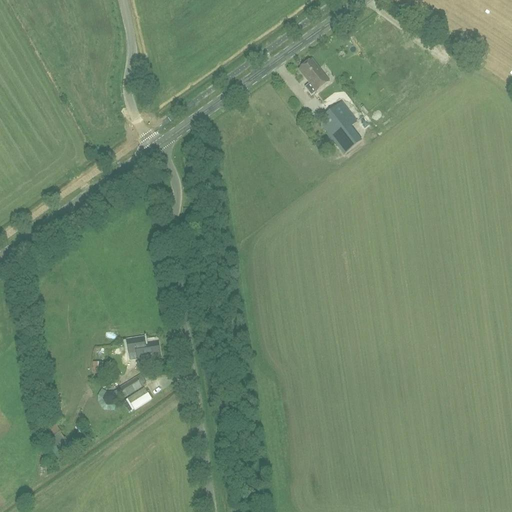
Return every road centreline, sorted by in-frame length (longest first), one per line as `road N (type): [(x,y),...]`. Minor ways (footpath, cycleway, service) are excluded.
road 1 (unclassified): [(213,511),(174,268),(176,182),(156,146)]
road 2 (tertiary): [(156,146),(362,0)]
road 3 (track): [(193,389),(29,510)]
road 4 (tertiary): [(0,257),(156,146)]
road 5 (unclassified): [(156,146),(128,100),(133,51),(122,0)]
